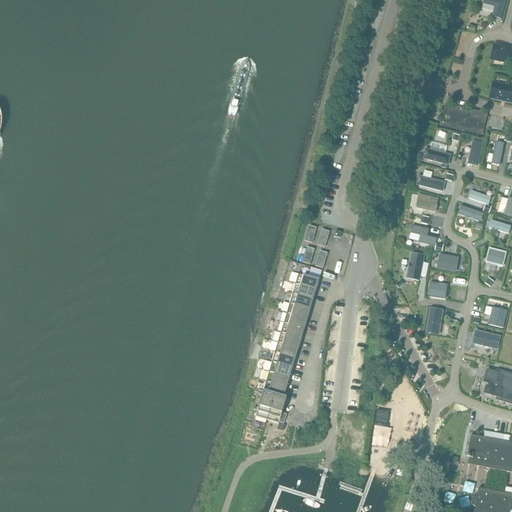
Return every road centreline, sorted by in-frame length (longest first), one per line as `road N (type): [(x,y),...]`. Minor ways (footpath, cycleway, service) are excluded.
road 1 (unclassified): [(223,511),(246,461),(327,448),(354,274)]
road 2 (unclassified): [(354,274),(425,0)]
road 3 (residential): [(354,274),(326,297),(298,421)]
